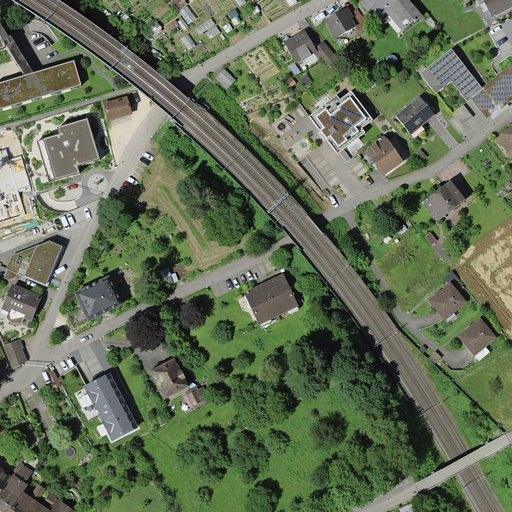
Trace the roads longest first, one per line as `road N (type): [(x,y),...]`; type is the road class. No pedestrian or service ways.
road 1 (residential): [(511,112),(446,163),(32,370)]
road 2 (residential): [(328,0),(173,91),(86,242),(32,370)]
road 3 (unclassified): [(374,511),(511,441)]
